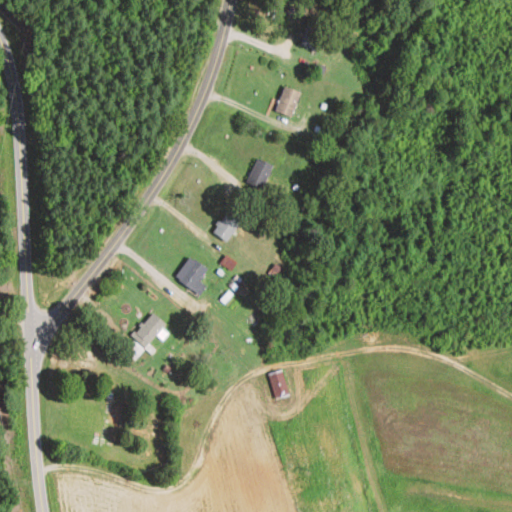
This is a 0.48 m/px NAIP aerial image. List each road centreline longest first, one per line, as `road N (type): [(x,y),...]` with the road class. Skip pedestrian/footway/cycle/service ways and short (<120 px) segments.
road 1 (residential): [(82,286),(191,387),(243,387),(402,328),(460,328),(511,388)]
road 2 (tertiary): [(42,511),(19,135),(0,39)]
road 3 (tertiary): [(30,344),(177,158),(223,52),(230,0)]
